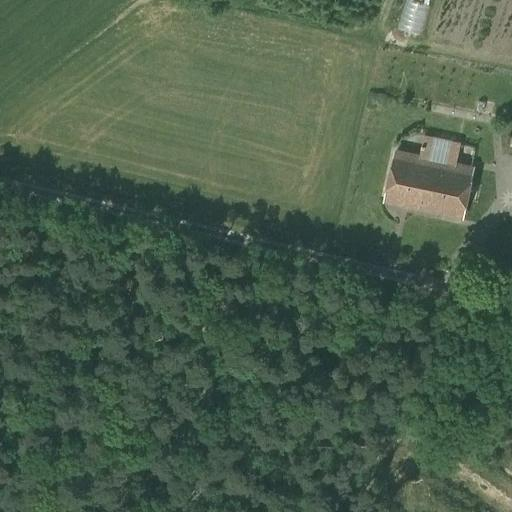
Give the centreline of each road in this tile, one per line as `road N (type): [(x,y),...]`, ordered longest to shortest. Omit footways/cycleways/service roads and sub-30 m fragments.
road 1 (unclassified): [(511,304),(0,184)]
road 2 (track): [(379,456),(350,466),(211,436),(36,419),(0,424)]
road 3 (track): [(414,280),(359,396),(350,466)]
